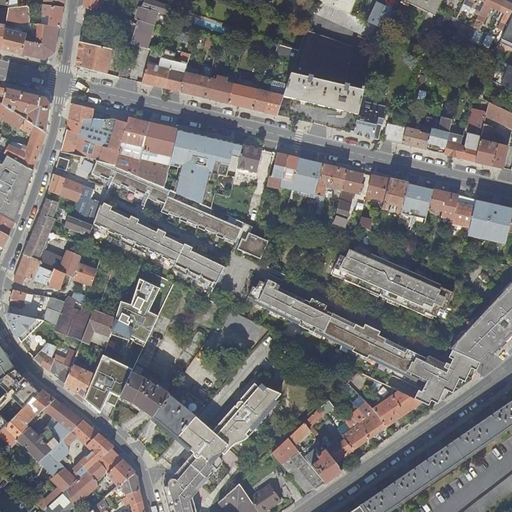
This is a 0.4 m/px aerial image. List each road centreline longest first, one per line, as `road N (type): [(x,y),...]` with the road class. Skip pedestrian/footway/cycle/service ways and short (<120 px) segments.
road 1 (residential): [(511,190),(64,83)]
road 2 (residential): [(307,511),(511,366)]
road 3 (residential): [(0,328),(27,366),(118,438),(145,474),(155,511)]
road 4 (residential): [(64,83),(53,148),(0,276)]
